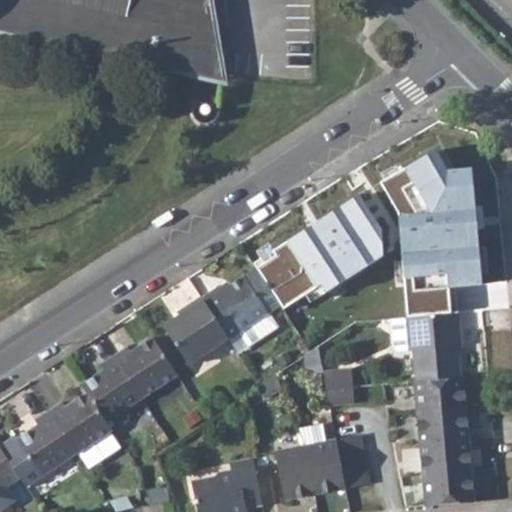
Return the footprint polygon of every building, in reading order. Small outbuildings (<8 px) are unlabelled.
[(0,0),(0,33),(202,80),(207,45),(207,8),(205,0),(0,0)] [(407,317),(450,313),(449,289),(482,285),(471,169),(447,170),(435,150),(379,183),(399,216),(403,271),(407,317)] [(330,212),(311,225),(273,250),(269,243),(256,251),(261,259),(253,263),(256,267),(280,304),(284,310),(305,296),(310,304),(382,257),(381,230),(357,194),(330,212)] [(229,339),(268,313),(268,312),(280,304),(256,267),(219,292),(216,287),(201,298),(228,338),(229,339)] [(228,338),(201,298),(186,307),(188,310),(163,327),(188,364),(228,338)] [(268,313),(229,339),(237,353),(277,326),(268,313)] [(461,346),(458,313),(450,313),(425,315),(407,317),(410,349),(414,350),(416,381),(460,378),(457,346),(461,346)] [(399,350),(410,349),(407,317),(399,318),(392,318),(395,346),(399,350)] [(127,347),(114,356),(142,398),(177,375),(152,338),(131,352),(127,347)] [(323,371),(318,346),(311,351),(304,355),(308,374),(323,371)] [(104,370),(82,385),(87,393),(107,422),(142,398),(114,356),(101,365),(104,370)] [(353,386),(352,370),(323,373),(326,388),(353,386)] [(259,385),(265,399),(281,388),(276,374),(259,385)] [(474,502),(464,377),(460,378),(416,381),(414,381),(425,506),(474,502)] [(354,402),(353,386),(326,388),(329,404),(354,402)] [(62,402),(49,411),(77,453),(112,429),(107,422),(87,393),(66,407),(62,402)] [(39,425),(17,440),(42,477),(77,453),(49,411),(35,420),(39,425)] [(283,500),(345,488),(336,439),(326,440),(322,424),(298,428),(305,445),(274,450),(283,500)] [(336,439),(345,488),(368,483),(358,434),(336,439)] [(0,510),(15,501),(6,487),(20,478),(0,448),(0,510)] [(216,477),(191,482),(197,511),(246,511),(246,508),(262,504),(253,458),(229,463),(230,470),(219,473),(216,477)]
